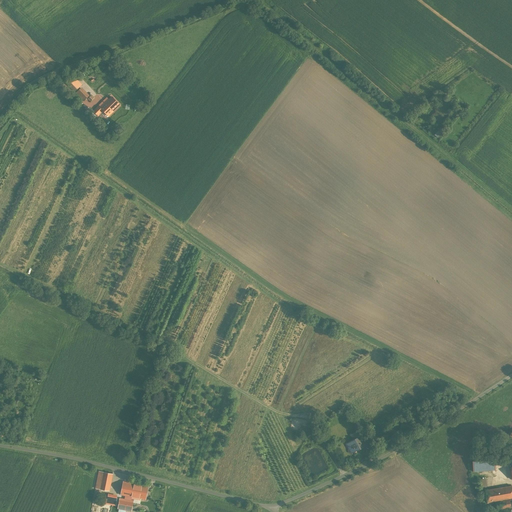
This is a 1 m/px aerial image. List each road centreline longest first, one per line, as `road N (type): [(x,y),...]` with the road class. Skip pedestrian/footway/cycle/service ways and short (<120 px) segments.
road 1 (track): [(511,204),(264,0)]
road 2 (unclassified): [(271,507),(0,441)]
road 3 (unclassified): [(511,375),(391,451),(271,507)]
road 4 (track): [(222,0),(69,63)]
